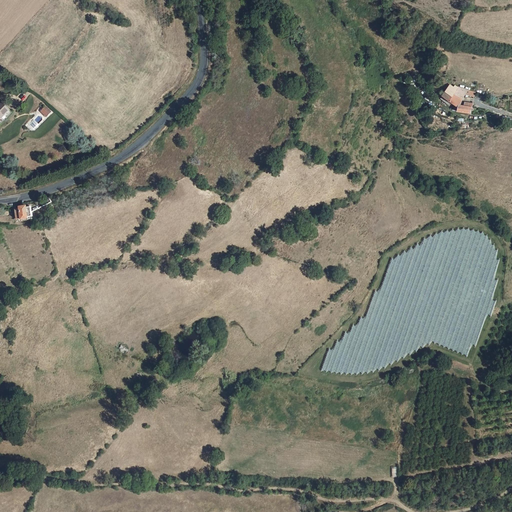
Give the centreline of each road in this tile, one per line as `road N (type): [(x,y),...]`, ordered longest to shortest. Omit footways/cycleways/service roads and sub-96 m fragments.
road 1 (track): [(412,511),(392,500),(331,500),(293,489),(82,484),(0,470)]
road 2 (tertiary): [(0,201),(105,165),(176,106),(198,69),(196,0)]
